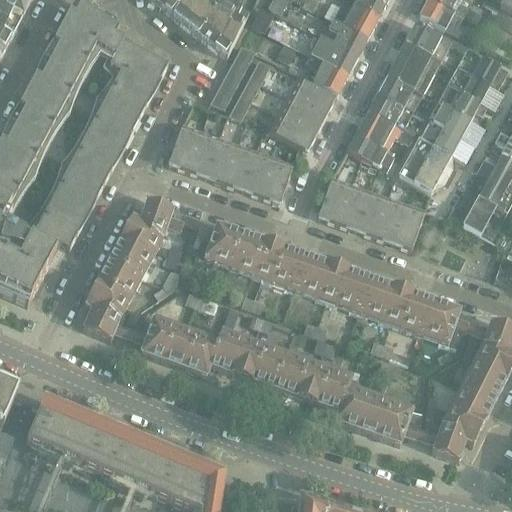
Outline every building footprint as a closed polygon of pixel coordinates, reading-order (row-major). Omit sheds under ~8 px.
[(10,0),(0,20),(0,23),(7,27),(13,16),(21,21),(33,0),(10,0)] [(0,0),(0,20),(10,0),(0,0)] [(146,0),(148,4),(158,12),(163,0),(146,0)] [(163,0),(158,12),(172,23),(183,0),(163,0)] [(183,0),(172,23),(185,33),(201,0),(183,0)] [(201,0),(185,33),(199,43),(217,8),(208,4),(210,0),(201,0)] [(199,43),(212,54),(231,16),(234,17),(237,11),(236,10),(240,0),(229,0),(227,5),(229,6),(226,13),(217,8),(199,43)] [(280,0),(274,0),(273,4),(285,11),(288,4),(280,0)] [(357,0),(353,9),(378,22),(388,4),(380,0),(357,0)] [(429,0),(428,3),(461,21),(465,15),(471,5),(460,0),(429,0)] [(511,0),(505,0),(499,11),(511,18),(511,0)] [(461,21),(428,3),(418,21),(451,39),(455,32),(456,32),(462,22),(461,22),(461,21)] [(50,265),(55,257),(58,250),(66,254),(68,256),(168,70),(124,47),(115,42),(118,36),(76,8),(76,7),(75,7),(52,50),(0,146),(0,299),(26,311),(27,311),(51,265),(50,265)] [(337,16),(331,26),(341,31),(367,44),(378,22),(353,9),(351,13),(341,8),(337,16)] [(231,16),(212,54),(226,64),(227,63),(227,62),(229,59),(244,30),(250,18),(240,14),(241,12),(237,11),(234,17),(231,16)] [(260,13),(251,31),(264,37),(272,20),(260,13)] [(499,32),(505,21),(498,17),(492,28),(499,32)] [(499,32),(505,35),(506,36),(511,25),(505,21),(499,32)] [(337,39),(331,49),(357,62),(367,44),(341,31),(331,26),(328,35),(337,39)] [(499,32),(492,28),(486,40),(492,43),(499,32)] [(405,47),(441,67),(450,49),(414,29),(405,47)] [(505,35),(499,32),(492,43),(499,47),(505,35)] [(505,35),(499,47),(506,50),(511,38),(506,36),(505,35)] [(0,56),(2,58),(10,42),(0,36),(0,56)] [(322,68),(347,81),(357,62),(331,49),(322,44),(318,52),(312,63),(322,68)] [(396,64),(432,83),(441,67),(405,47),(396,64)] [(279,64),(288,69),(295,57),(285,52),(279,64)] [(225,81),(209,109),(223,114),(253,59),(240,53),(233,65),(225,81)] [(457,73),(491,91),(497,94),(506,77),(466,55),(457,73)] [(387,82),(423,101),(432,83),(396,64),(387,82)] [(347,81),(322,68),(321,69),(313,65),(309,72),(317,77),(312,88),(336,101),(347,81)] [(258,67),(228,122),(240,127),(270,72),(258,67)] [(457,73),(447,91),(487,113),(491,105),(485,101),(491,91),(457,73)] [(423,101),(387,82),(378,99),(412,118),(423,123),(425,119),(416,114),(423,101)] [(293,107),(325,124),(334,106),(303,88),(293,107)] [(437,109),(471,127),(476,118),(482,121),(487,113),(447,91),(437,109)] [(368,117),(403,135),(412,118),(378,99),(368,117)] [(284,124),(316,141),(325,124),(293,107),(284,124)] [(471,127),(437,109),(428,126),(468,147),(473,139),(466,135),(471,127)] [(511,111),(509,110),(503,120),(511,124),(511,111)] [(403,135),(368,117),(355,141),(386,158),(394,143),(407,150),(413,140),(404,136),(403,135)] [(316,141),(284,124),(274,142),(306,159),(316,141)] [(428,126),(418,143),(452,162),(457,152),(464,156),(468,147),(428,126)] [(167,171),(186,178),(200,138),(182,131),(167,171)] [(501,160),(511,166),(511,139),(511,143),(500,137),(494,147),(505,153),(501,160)] [(186,178),(204,184),(219,144),(200,138),(186,178)] [(386,158),(355,141),(347,157),(383,176),(385,173),(379,170),(386,158)] [(452,162),(418,143),(398,180),(413,188),(432,198),(438,187),(445,190),(453,175),(447,171),(452,162)] [(204,184),(223,191),(237,151),(219,144),(204,184)] [(237,151),(223,191),(242,197),(256,158),(237,151)] [(256,158),(242,197),(260,204),(274,164),(256,158)] [(483,164),(466,196),(507,218),(511,208),(511,166),(501,160),(495,171),(483,164)] [(274,164),(260,204),(279,211),(293,171),(274,164)] [(317,224),(335,231),(350,189),(332,183),(317,224)] [(358,192),(350,189),(335,231),(354,238),(367,201),(355,197),(358,192)] [(507,218),(466,196),(456,213),(452,211),(447,223),(462,232),(491,248),(507,218)] [(385,208),(367,201),(354,238),(373,244),(385,208)] [(139,226),(164,242),(169,230),(181,235),(183,228),(170,223),(173,215),(146,206),(144,210),(142,212),(141,215),(142,218),(139,226)] [(397,212),(385,208),(373,244),(391,251),(406,209),(399,206),(397,212)] [(406,209),(391,251),(410,257),(425,216),(406,209)] [(119,246),(153,264),(164,242),(139,226),(131,222),(119,246)] [(216,264),(231,270),(242,240),(215,230),(212,238),(199,234),(194,248),(189,246),(186,256),(197,260),(196,263),(214,269),(216,264)] [(242,240),(231,270),(230,275),(251,282),(263,248),(242,240)] [(119,246),(108,266),(142,284),(153,264),(119,246)] [(251,282),(272,290),(285,255),(263,248),(251,282)] [(164,272),(176,275),(181,255),(170,252),(164,272)] [(285,255),(272,290),(294,298),(306,263),(285,255)] [(306,263),(294,298),(316,305),(328,270),(306,263)] [(142,284),(108,266),(97,286),(132,305),(138,292),(142,284)] [(316,305),(336,313),(349,278),(328,270),(316,305)] [(163,292),(167,299),(173,296),(178,286),(178,279),(170,276),(162,291),(163,292)] [(349,278),(336,313),(358,321),(371,285),(349,278)] [(371,285),(358,321),(380,328),(393,293),(371,285)] [(83,312),(90,316),(118,331),(123,321),(132,305),(97,286),(83,312)] [(167,299),(163,292),(153,298),(158,305),(167,299)] [(414,301),(393,293),(380,328),(402,336),(414,301)] [(185,309),(203,316),(207,305),(189,298),(185,309)] [(436,308),(414,301),(402,336),(415,340),(423,344),(436,308)] [(241,313),(251,316),(254,305),(244,302),(241,313)] [(254,305),(251,316),(260,319),(263,308),(254,305)] [(459,317),(436,308),(423,344),(438,348),(456,355),(463,336),(467,338),(470,330),(457,325),(459,317)] [(224,330),(233,333),(239,317),(230,313),(224,330)] [(118,331),(90,316),(86,323),(84,325),(83,328),(83,331),(82,335),(110,347),(113,339),(128,344),(132,336),(118,331)] [(126,327),(133,331),(138,321),(132,317),(126,327)] [(140,359),(164,368),(175,337),(162,333),(164,328),(143,321),(134,336),(136,337),(133,346),(144,349),(140,359)] [(249,332),(268,338),(271,327),(252,321),(249,332)] [(485,344),(483,350),(502,360),(511,357),(511,355),(511,335),(489,327),(487,335),(470,330),(467,338),(473,340),(485,344)] [(303,339),(312,342),(316,332),(306,328),(303,339)] [(176,332),(175,337),(164,368),(175,372),(186,375),(197,345),(198,340),(176,332)] [(316,332),(312,342),(322,346),(326,335),(316,332)] [(209,373),(232,380),(242,350),(230,345),(232,341),(223,338),(220,348),(218,347),(209,373)] [(469,343),(462,364),(468,366),(476,345),(469,343)] [(197,345),(186,375),(196,379),(205,382),(209,373),(218,347),(210,344),(209,349),(197,345)] [(244,345),(242,350),(232,380),(254,388),(265,357),(266,353),(244,345)] [(370,359),(379,361),(383,350),(374,347),(370,359)] [(383,350),(379,361),(389,364),(392,353),(383,350)] [(502,360),(483,350),(483,351),(474,369),(506,385),(511,372),(511,357),(502,360)] [(254,388),(274,395),(287,360),(278,357),(277,362),(265,357),(254,388)] [(446,357),(436,363),(440,370),(450,364),(446,357)] [(274,395),(296,403),(307,372),(295,368),(296,363),(287,360),(274,395)] [(378,378),(386,380),(390,369),(381,367),(378,378)] [(318,411),(329,380),(330,375),(309,368),(307,372),(296,403),(318,411)] [(390,369),(386,380),(397,384),(400,373),(390,369)] [(463,390),(495,406),(506,385),(474,369),(468,381),(463,390)] [(329,380),(318,411),(338,418),(346,393),(348,393),(355,374),(347,371),(342,384),(329,380)] [(0,434),(18,394),(0,386),(0,434)] [(459,397),(453,409),(485,426),(495,406),(463,390),(459,397)] [(358,397),(348,393),(346,393),(338,418),(334,428),(358,436),(369,405),(370,401),(358,397)] [(358,436),(379,444),(390,413),(392,408),(370,401),(369,405),(358,436)] [(428,402),(425,424),(431,426),(435,404),(428,402)] [(218,511),(223,483),(223,481),(205,474),(205,475),(167,459),(168,458),(134,444),(134,445),(96,429),(97,428),(63,414),(63,415),(43,407),(37,420),(25,448),(38,453),(36,459),(84,479),(86,473),(109,483),(107,489),(155,509),(157,503),(178,511),(218,511)] [(423,445),(425,437),(419,435),(421,432),(409,428),(413,416),(405,413),(392,408),(390,413),(379,444),(399,451),(405,440),(417,444),(423,445)] [(459,435),(466,448),(472,451),(485,426),(453,409),(443,429),(443,430),(459,435)] [(425,437),(423,445),(433,450),(431,458),(458,467),(466,448),(459,435),(443,430),(439,442),(425,437)] [(0,448),(0,472),(4,474),(12,454),(0,448)]
